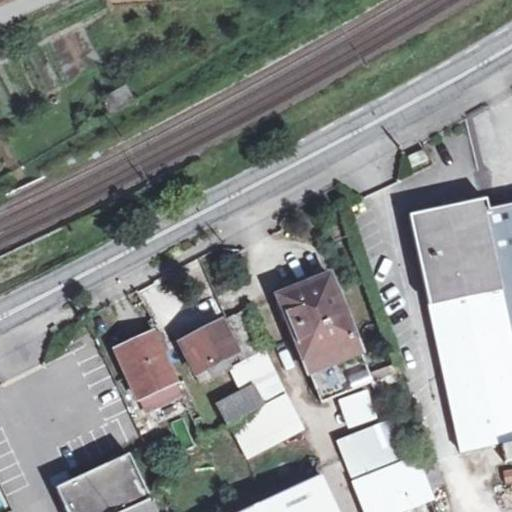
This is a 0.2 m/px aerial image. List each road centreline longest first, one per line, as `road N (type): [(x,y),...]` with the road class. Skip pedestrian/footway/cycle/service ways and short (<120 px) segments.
road 1 (secondary): [(14,311),(511,45)]
road 2 (unknown): [(49,511),(22,442),(66,422),(14,311)]
